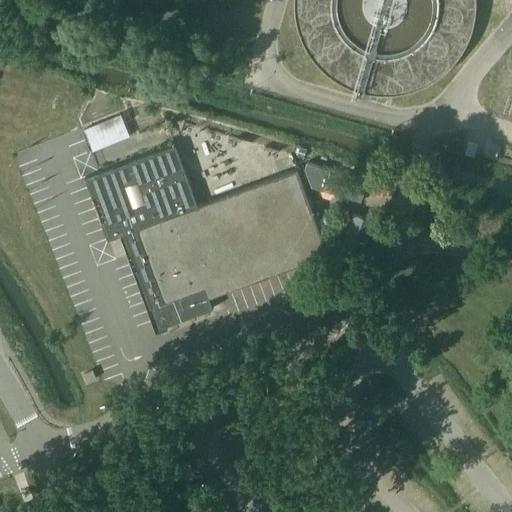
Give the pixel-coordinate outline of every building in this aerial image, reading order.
[(329,251),(298,167),(198,204),(176,143),(85,177),(108,239),(123,233),(151,307),(159,304),(166,324),(158,327),(158,328),(214,307),(210,296),(329,251)] [(300,148),(296,157),(303,159),(307,150),(300,148)] [(307,162),(306,167),(312,186),(325,190),(334,192),(361,201),(367,181),(331,170),(307,162)] [(353,213),(343,239),(366,247),(375,221),(353,213)] [(328,217),(319,220),(323,232),(332,229),(328,217)]
